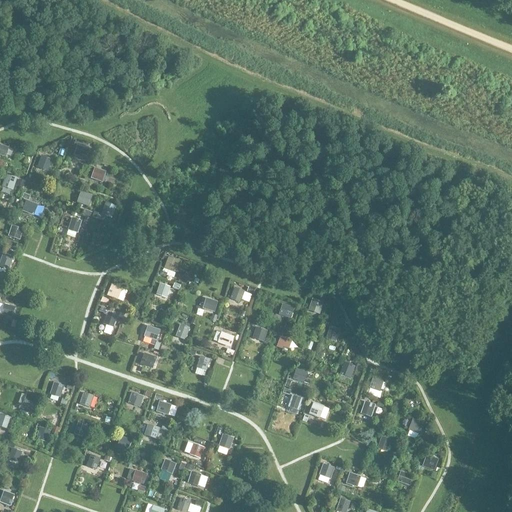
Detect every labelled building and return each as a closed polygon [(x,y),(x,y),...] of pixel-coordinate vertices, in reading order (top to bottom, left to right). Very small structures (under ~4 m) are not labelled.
[(0,156),(6,158),(9,148),(0,144),(0,156)] [(90,149),(77,145),(73,155),(82,159),(83,157),(86,158),(90,149)] [(48,171),(52,160),(42,157),(38,168),(48,171)] [(91,179),(102,183),(106,172),(95,168),(91,179)] [(13,191),(17,179),(6,175),(2,187),(13,191)] [(89,207),(93,196),(81,192),(77,203),(89,207)] [(34,216),(38,205),(26,200),(22,212),(34,216)] [(101,215),(112,219),(117,207),(105,203),(101,215)] [(78,234),(82,222),(72,218),(68,230),(78,234)] [(20,241),(24,230),(11,226),(8,237),(20,241)] [(0,267),(9,271),(13,258),(3,254),(0,261),(0,267)] [(168,259),(164,269),(173,273),(177,262),(168,259)] [(160,284),(156,295),(167,299),(171,288),(160,284)] [(118,301),(123,289),(112,285),(107,296),(118,301)] [(241,303),(245,292),(234,288),(230,299),(241,303)] [(214,313),(218,302),(206,298),(202,309),(214,313)] [(320,315),(324,303),(312,299),(308,311),(320,315)] [(4,304),(1,315),(12,318),(15,307),(4,304)] [(291,319),(294,308),(282,304),(279,315),(291,319)] [(108,313),(104,325),(113,328),(118,316),(108,313)] [(175,337),(185,341),(190,329),(180,325),(175,337)] [(157,342),(160,331),(147,326),(144,337),(157,342)] [(336,342),(340,330),(330,327),(326,339),(336,342)] [(264,343),(267,332),(256,328),(252,339),(264,343)] [(217,344),(230,348),(234,337),(221,333),(217,344)] [(289,350),(292,341),(280,337),(276,347),(282,350),(283,348),(289,350)] [(153,369),(157,358),(144,354),(140,365),(153,369)] [(207,372),(210,360),(200,357),(196,368),(207,372)] [(350,382),(354,370),(344,366),(340,378),(350,382)] [(304,384),(307,373),(296,369),(293,380),(304,384)] [(373,377),(369,389),(380,393),(384,380),(373,377)] [(60,399),(64,387),(54,383),(50,395),(60,399)] [(83,393),(79,405),(90,408),(94,397),(83,393)] [(140,408),(144,397),(132,393),(128,404),(140,408)] [(22,406),(33,410),(37,397),(26,394),(22,406)] [(299,411),(303,399),(292,395),(288,407),(299,411)] [(159,401),(156,413),(168,416),(172,405),(159,401)] [(376,406),(365,402),(360,414),(371,418),(376,406)] [(319,419),(324,407),(313,403),(309,415),(319,419)] [(9,419),(0,416),(0,428),(5,430),(9,419)] [(419,435),(423,423),(413,419),(408,431),(419,435)] [(78,422),(74,434),(83,438),(88,425),(78,422)] [(156,440),(160,429),(148,425),(144,436),(156,440)] [(47,443),(51,431),(40,427),(35,439),(47,443)] [(223,435),(218,447),(229,451),(234,439),(223,435)] [(127,452),(132,440),(121,436),(117,449),(127,452)] [(387,452),(391,440),(381,437),(377,449),(387,452)] [(200,459),(204,448),(193,444),(189,455),(200,459)] [(18,464),(22,452),(12,449),(8,460),(18,464)] [(96,471),(101,459),(90,455),(86,467),(96,471)] [(434,472),(438,460),(426,455),(422,467),(434,472)] [(172,475),(177,465),(165,460),(160,471),(172,475)] [(319,476),(329,480),(333,468),(323,464),(319,476)] [(136,471),(132,482),(143,485),(147,475),(136,471)] [(198,487),(202,476),(191,472),(187,483),(198,487)] [(409,487),(413,476),(401,472),(397,482),(409,487)] [(357,488),(361,477),(349,473),(346,484),(357,488)] [(0,503),(10,507),(15,495),(4,491),(0,501),(0,503)] [(183,511),(187,511),(191,502),(180,498),(177,510),(183,511)] [(336,511),(339,511),(346,511),(350,502),(340,499),(336,511)]
